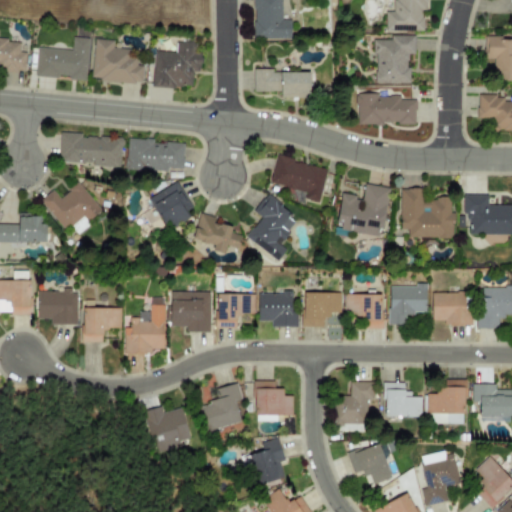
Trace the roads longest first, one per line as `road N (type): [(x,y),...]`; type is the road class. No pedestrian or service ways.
road 1 (residential): [(313,354),(223,359),(135,391),(76,383),(33,359)]
road 2 (residential): [(225,123),(379,155),(511,159)]
road 3 (residential): [(0,100),(225,123)]
road 4 (residential): [(511,355),(313,354)]
road 5 (residential): [(346,511),(316,444),(313,354)]
road 6 (residential): [(460,0),(448,67),(446,159)]
road 7 (residential): [(223,0),(225,123)]
